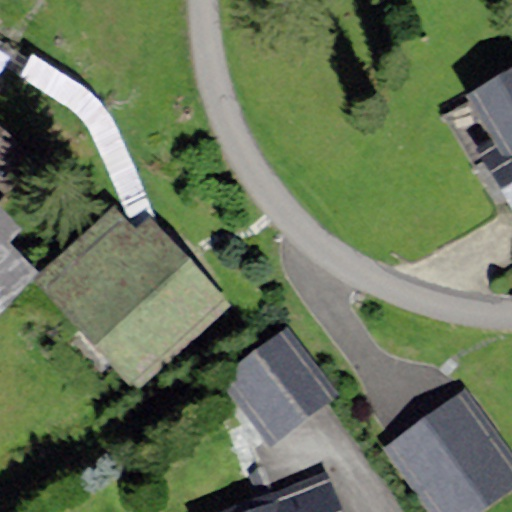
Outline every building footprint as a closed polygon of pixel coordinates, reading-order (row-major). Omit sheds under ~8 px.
[(511,87),(471,109),(511,186),(511,87)] [(0,294),(25,266),(0,244),(0,243),(15,227),(0,213),(0,294)] [(116,213),(47,273),(139,378),(223,304),(151,222),(136,235),(116,213)] [(331,397),(287,336),(227,379),(271,440),(331,397)] [(436,511),(473,511),(511,484),(511,459),(467,396),(391,450),(436,511)] [(337,511),(322,478),(244,511),(337,511)]
